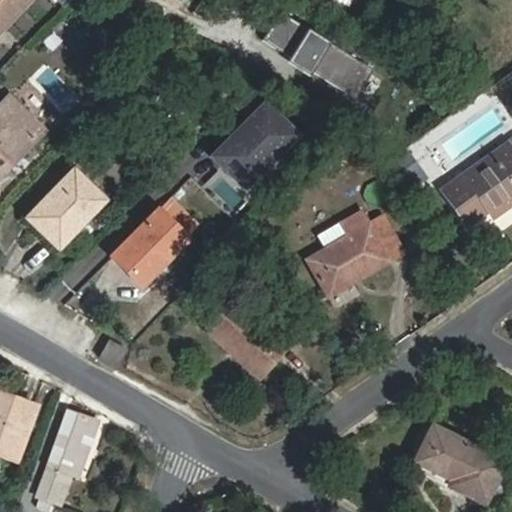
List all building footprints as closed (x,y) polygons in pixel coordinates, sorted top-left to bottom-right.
[(0,0),(0,22),(21,0),(0,0)] [(264,44),(357,96),(375,64),(282,12),(264,44)] [(260,82),(235,105),(246,116),(271,93),(260,82)] [(18,120),(26,112),(8,94),(0,101),(0,165),(33,134),(18,120)] [(248,192),(307,135),(270,97),(211,154),(248,192)] [(40,127),(26,112),(18,120),(33,134),(40,127)] [(339,153),(358,165),(367,152),(347,140),(339,153)] [(511,141),(442,192),(465,225),(485,211),(491,218),(511,202),(511,141)] [(356,169),(358,165),(339,153),(336,157),(356,169)] [(100,198),(71,168),(24,215),(54,244),(100,198)] [(183,215),(196,203),(180,186),(109,255),(136,284),(150,270),(158,277),(169,266),(162,258),(193,226),(183,215)] [(206,213),(196,203),(183,215),(193,226),(206,213)] [(325,244),(309,251),(324,283),(346,271),(344,266),(354,262),(360,273),(404,252),(386,215),(372,221),(365,207),(340,219),(347,233),(325,244)] [(325,244),(347,233),(340,219),(318,230),(325,244)] [(327,289),(360,273),(354,262),(344,266),(346,271),(324,283),(327,289)] [(234,347),(260,368),(285,339),(232,295),(203,330),(222,346),(231,336),(238,342),(234,347)] [(256,373),(260,368),(234,347),(238,342),(231,336),(222,346),(256,373)] [(94,350),(110,359),(118,348),(102,338),(94,350)] [(107,365),(110,359),(94,350),(91,355),(107,365)] [(0,459),(11,464),(32,411),(0,398),(0,459)] [(91,425),(64,415),(31,498),(49,506),(60,477),(68,481),(91,425)] [(448,485),(484,504),(505,463),(432,425),(414,461),(450,479),(448,485)]
